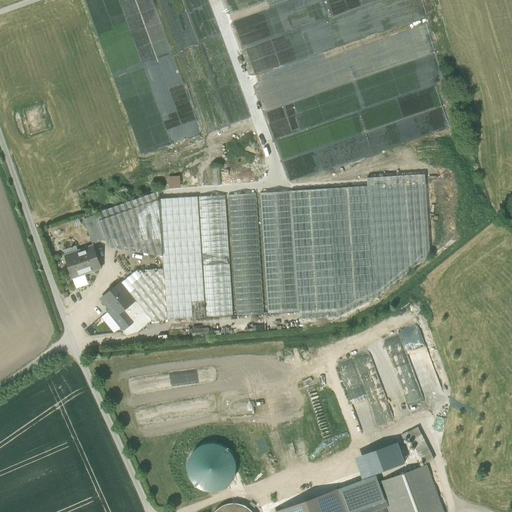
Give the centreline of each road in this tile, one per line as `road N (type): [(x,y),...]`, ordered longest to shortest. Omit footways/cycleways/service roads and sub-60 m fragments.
road 1 (unknown): [(185,511),(421,416)]
road 2 (unclassified): [(0,137),(71,339)]
road 3 (unclassified): [(71,339),(149,511)]
